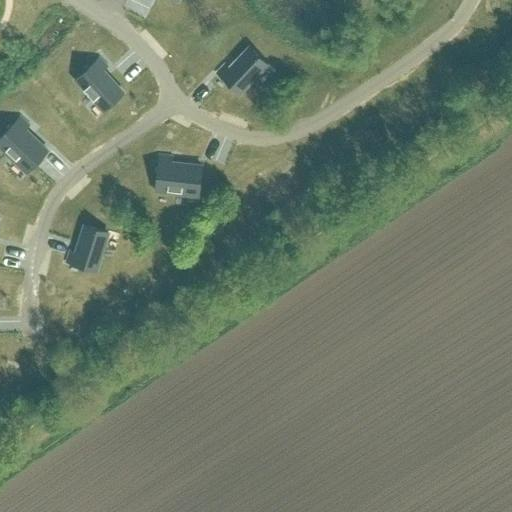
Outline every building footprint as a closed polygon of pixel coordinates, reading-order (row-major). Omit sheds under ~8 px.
[(224,64),(216,73),(239,94),(267,64),(249,46),(228,68),(224,64)] [(99,57),(75,79),(103,111),(123,92),(102,70),(107,66),(99,57)] [(20,116),(0,136),(0,147),(26,172),(47,150),(25,129),(29,125),(20,116)] [(159,155),(155,191),(198,196),(202,165),(171,162),(172,156),(159,155)] [(70,251),(66,262),(96,271),(108,232),(84,224),(75,253),(70,251)]
